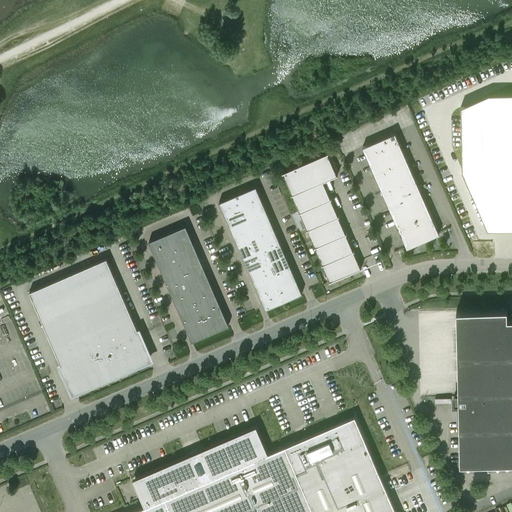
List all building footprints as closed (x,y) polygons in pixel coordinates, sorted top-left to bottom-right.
[(511,93),(489,94),(461,106),(462,171),(488,229),(494,229),(494,209),(511,208),(511,93)] [(395,132),(363,146),(407,247),(439,233),(395,132)] [(362,267),(324,180),(338,174),(329,152),(282,172),(329,281),(362,267)] [(256,186),(219,202),(265,309),(302,293),(256,186)] [(192,341),(229,325),(186,225),(149,241),(192,341)] [(125,370),(124,367),(147,357),(137,334),(140,333),(139,331),(138,331),(106,258),(29,291),(61,364),(62,367),(65,366),(75,388),(98,378),(99,381),(125,370)] [(53,268),(56,276),(70,270),(67,263),(53,268)] [(459,405),(460,463),(511,462),(511,317),(507,318),(507,309),(457,310),(458,389),(453,389),(454,405),(459,405)] [(256,425),(133,478),(145,506),(130,511),(396,511),(355,416),(268,453),(256,425)]
